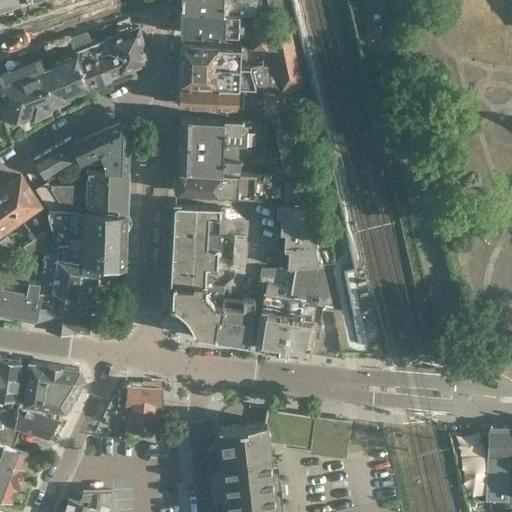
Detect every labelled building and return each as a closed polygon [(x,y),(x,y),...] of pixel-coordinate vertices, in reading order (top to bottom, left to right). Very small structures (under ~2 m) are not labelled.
[(0,0),(0,10),(21,4),(19,0),(0,0)] [(182,0),(182,11),(243,14),(252,14),(257,14),(258,6),(262,6),(261,0),(182,0)] [(284,0),(268,0),(271,8),(286,4),(284,0)] [(272,48),(281,89),(303,84),(289,25),(290,25),(286,4),(271,8),(272,15),(271,15),(257,14),(252,14),(251,47),(264,48),(272,48)] [(243,30),(243,21),(243,14),(182,11),(181,32),(238,34),(238,30),(243,30)] [(133,28),(131,23),(117,28),(119,33),(93,43),(88,31),(70,37),(75,50),(76,50),(90,87),(91,87),(90,85),(149,61),(141,25),(133,28)] [(251,67),(240,66),(241,47),(181,44),(179,83),(246,87),(256,87),(264,88),(281,89),(272,48),(264,48),(264,62),(251,67)] [(56,61),(54,65),(62,84),(52,88),(58,104),(68,100),(66,97),(90,87),(76,50),(75,50),(76,53),(56,61)] [(50,84),(44,69),(40,59),(0,74),(0,79),(9,101),(50,84)] [(50,84),(9,101),(1,105),(6,127),(17,122),(16,120),(32,114),(33,115),(49,109),(49,108),(58,104),(52,88),(62,84),(54,65),(44,69),(50,84)] [(246,87),(179,83),(178,103),(245,107),(246,87)] [(303,84),(281,89),(287,115),(309,111),(303,84)] [(263,116),(272,116),(288,117),(287,115),(281,89),(264,88),(263,116)] [(239,146),(247,146),(248,125),(241,125),(241,119),(178,116),(177,141),(239,145),(239,146)] [(294,143),(288,117),(272,116),(279,146),(294,143)] [(104,158),(96,159),(96,167),(129,169),(131,126),(121,120),(108,126),(113,136),(112,156),(106,159),(104,158)] [(106,159),(112,156),(113,136),(108,126),(73,142),(80,159),(81,161),(84,167),(89,167),(96,167),(96,159),(104,158),(106,159)] [(81,161),(80,159),(73,142),(72,136),(35,158),(47,177),(67,164),(70,168),(81,161)] [(177,141),(176,168),(239,172),(240,159),(238,159),(239,146),(239,145),(177,141)] [(294,143),(279,146),(283,165),(285,173),(301,175),(294,143)] [(285,173),(283,165),(271,168),(273,173),(285,173)] [(127,212),(129,169),(96,167),(89,167),(88,183),(50,184),(48,180),(36,187),(49,209),(49,210),(87,210),(127,212)] [(258,173),(239,172),(176,168),(175,192),(256,196),(258,173)] [(307,203),(301,175),(285,173),(273,173),(258,172),(258,173),(256,196),(256,199),(269,200),(269,201),(268,201),(267,217),(272,217),(271,234),(275,234),(275,250),(279,250),(278,269),(288,268),(295,267),(322,265),(307,203)] [(20,174),(1,188),(21,219),(41,204),(20,174)] [(1,188),(0,188),(0,230),(2,232),(21,219),(1,188)] [(174,203),(173,229),(219,232),(220,206),(174,203)] [(127,212),(87,210),(49,210),(48,214),(52,228),(57,244),(57,253),(56,258),(82,262),(82,245),(83,227),(98,228),(98,231),(127,232),(127,212)] [(226,232),(247,233),(248,233),(248,218),(227,217),(226,232)] [(98,247),(126,248),(127,232),(98,231),(98,228),(83,227),(82,245),(98,246),(98,247)] [(44,251),(57,253),(57,244),(52,228),(47,229),(33,239),(40,251),(44,251)] [(226,232),(219,232),(173,229),(172,255),(246,258),(247,233),(226,232)] [(0,244),(15,246),(8,235),(0,240),(0,244)] [(21,247),(40,251),(33,239),(21,247)] [(125,268),(126,248),(98,247),(98,246),(82,245),(82,262),(99,264),(125,268)] [(97,281),(99,264),(82,262),(56,258),(57,253),(44,251),(42,268),(41,278),(40,282),(39,291),(51,293),(51,291),(90,297),(93,281),(97,281)] [(246,266),(246,258),(172,255),(170,285),(172,286),(194,287),(194,283),(205,284),(222,284),(235,274),(235,268),(230,268),(230,265),(246,266)] [(322,307),(334,309),(325,275),(324,275),(322,265),(295,267),(291,296),(282,351),(309,355),(312,336),(319,337),(322,318),(320,317),(322,307)] [(28,279),(40,282),(41,278),(29,276),(30,272),(6,267),(4,273),(1,273),(0,277),(0,284),(26,290),(28,279)] [(74,329),(89,331),(92,313),(88,313),(90,297),(51,291),(51,293),(39,291),(40,282),(28,279),(26,290),(0,284),(0,311),(31,316),(30,324),(46,326),(46,328),(73,332),(74,329)] [(222,284),(205,284),(194,283),(194,287),(172,286),(171,305),(174,305),(176,312),(180,317),(186,325),(195,331),(195,333),(213,336),(218,315),(221,315),(223,298),(225,284),(222,284)] [(282,351),(291,296),(276,294),(278,286),(267,284),(265,292),(264,292),(255,347),(282,351)] [(218,315),(213,336),(213,340),(248,345),(255,299),(244,297),(243,301),(223,298),(221,315),(218,315)] [(0,428),(15,425),(15,424),(17,409),(13,409),(14,396),(15,396),(21,358),(0,354),(0,428)] [(42,404),(47,361),(29,358),(23,403),(41,405),(42,404)] [(80,367),(47,361),(42,404),(65,407),(84,375),(80,367)] [(128,386),(117,385),(116,393),(113,393),(102,413),(126,414),(125,436),(152,435),(152,425),(160,425),(162,385),(160,385),(160,380),(144,379),(143,384),(128,383),(128,386)] [(17,409),(15,424),(48,435),(58,418),(18,405),(18,409),(17,409)] [(315,414),(267,407),(265,420),(219,426),(227,511),(277,511),(268,439),(311,444),(310,451),(345,455),(350,419),(317,415),(317,413),(315,413),(315,414)] [(511,425),(483,424),(483,437),(485,444),(489,445),(489,456),(508,456),(507,481),(491,482),(491,499),(507,499),(507,495),(508,495),(511,494),(511,425)] [(0,467),(20,475),(29,451),(0,440),(0,467)] [(20,475),(0,467),(0,493),(12,498),(20,475)] [(113,511),(112,488),(84,489),(80,501),(69,497),(64,511),(113,511)]
